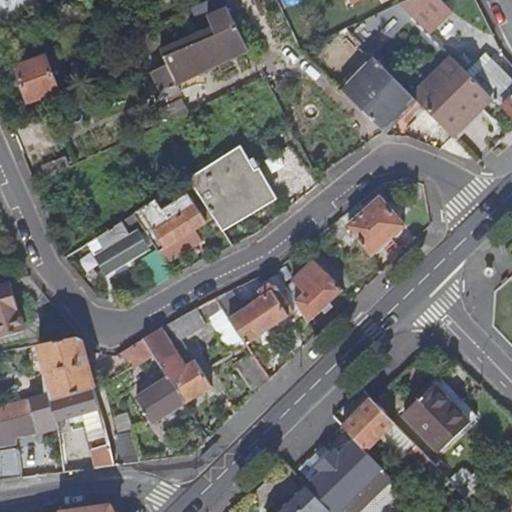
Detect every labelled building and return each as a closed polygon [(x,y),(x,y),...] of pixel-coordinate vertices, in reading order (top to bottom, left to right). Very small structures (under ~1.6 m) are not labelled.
[(0,0),(0,15),(34,3),(32,0),(0,0)] [(441,0),(403,0),(399,2),(430,33),(452,11),(441,0)] [(182,89),(178,82),(249,49),(237,26),(229,7),(209,17),(214,27),(175,44),(178,51),(165,57),(169,65),(152,72),(164,98),(182,89)] [(341,88),(384,131),(416,98),(413,96),(374,55),(369,51),(336,84),(341,88)] [(46,57),(15,69),(27,101),(58,91),(46,57)] [(452,135),(492,96),(479,82),(453,57),(413,96),(416,98),(452,135)] [(492,96),(511,115),(511,77),(498,63),(479,82),(492,96)] [(157,112),(163,125),(189,113),(183,100),(157,112)] [(238,148),(189,178),(220,227),(221,230),(250,212),(248,209),(271,195),(255,171),(251,174),(244,163),(247,162),(238,148)] [(45,168),(50,179),(65,172),(59,161),(45,168)] [(157,199),(134,213),(148,235),(155,231),(165,248),(185,236),(193,230),(206,222),(188,193),(163,209),(157,199)] [(379,197),(348,225),(370,255),(404,224),(379,197)] [(250,212),(221,230),(224,234),(253,217),(250,212)] [(131,236),(122,222),(96,238),(105,252),(96,257),(107,274),(148,248),(138,231),(131,236)] [(221,230),(220,227),(208,235),(216,247),(228,240),(224,234),(221,230)] [(193,230),(185,236),(188,239),(196,235),(193,230)] [(173,275),(157,249),(141,260),(156,285),(173,275)] [(315,260),(287,287),(308,322),(343,290),(315,260)] [(11,281),(0,284),(0,338),(25,331),(11,281)] [(271,291),(289,315),(294,311),(276,285),(272,283),(268,286),(260,292),(263,296),(271,291)] [(235,289),(216,298),(221,305),(239,297),(235,289)] [(217,329),(234,354),(289,315),(271,291),(263,296),(259,299),(256,294),(251,298),(255,302),(217,329)] [(186,313),(145,339),(154,354),(169,377),(186,404),(213,386),(196,360),(183,368),(169,347),(181,339),(180,339),(206,324),(198,307),(186,313)] [(50,392),(52,402),(95,388),(83,341),(77,338),(40,345),(48,372),(50,392)] [(154,354),(145,339),(136,345),(145,360),(154,354)] [(145,360),(136,345),(122,352),(120,352),(131,368),(145,360)] [(186,404),(169,377),(136,398),(153,425),(186,404)] [(441,379),(405,414),(442,452),(478,417),(441,379)] [(95,388),(52,402),(57,422),(82,414),(97,468),(115,466),(95,388)] [(32,398),(0,406),(0,444),(19,439),(18,436),(38,430),(39,435),(59,429),(57,422),(52,402),(50,392),(32,398)] [(437,466),(373,399),(344,426),(356,439),(362,446),(366,450),(383,434),(405,458),(406,457),(426,477),(437,466)] [(118,435),(126,464),(141,462),(133,431),(118,435)] [(310,483),(307,487),(314,493),(328,508),(331,511),(337,511),(384,468),(366,450),(362,446),(356,439),(352,443),(310,483)] [(309,481),(310,483),(352,443),(350,440),(334,451),(319,465),(309,481)] [(0,451),(0,482),(22,479),(18,449),(0,451)] [(314,493),(307,487),(280,511),(331,511),(328,508),(314,493)]
